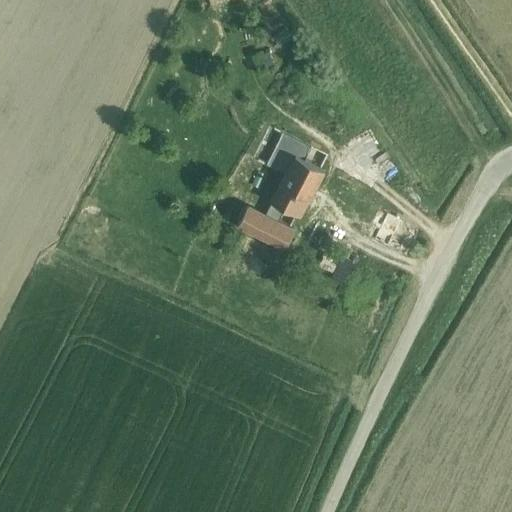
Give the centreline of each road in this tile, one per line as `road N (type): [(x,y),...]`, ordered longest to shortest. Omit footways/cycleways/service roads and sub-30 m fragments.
road 1 (unclassified): [(337,511),(447,258),(491,176),(511,160)]
road 2 (track): [(422,0),(511,136)]
